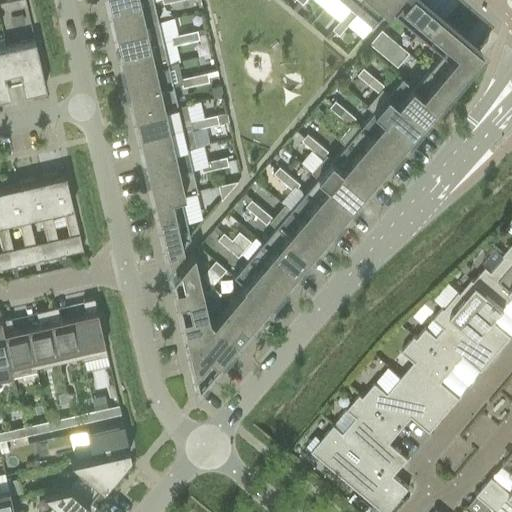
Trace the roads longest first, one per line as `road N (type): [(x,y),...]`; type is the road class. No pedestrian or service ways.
road 1 (residential): [(194,461),(480,123)]
road 2 (unclassified): [(194,461),(144,350),(125,270)]
road 3 (residential): [(428,485),(413,473),(511,357)]
road 4 (unclassified): [(125,270),(86,110)]
road 5 (unclassified): [(0,299),(125,270)]
